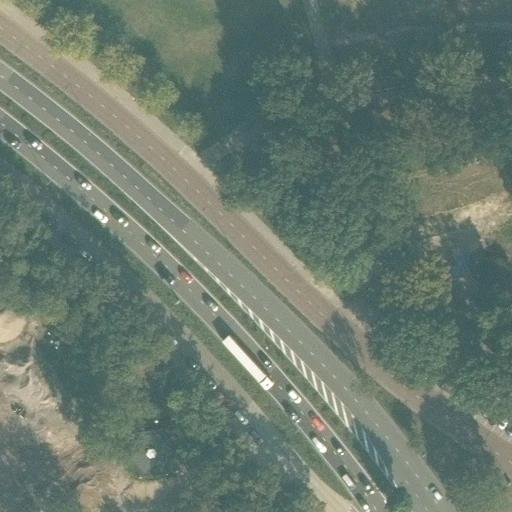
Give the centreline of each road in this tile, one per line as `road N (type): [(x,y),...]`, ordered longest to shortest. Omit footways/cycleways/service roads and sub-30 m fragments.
road 1 (unclassified): [(511,456),(411,392),(94,101),(0,27)]
road 2 (primary): [(431,511),(314,357),(221,263),(0,78)]
road 3 (primary): [(0,125),(170,273),(266,374),(374,511)]
road 4 (unclassified): [(0,176),(116,274),(311,491),(341,511)]
